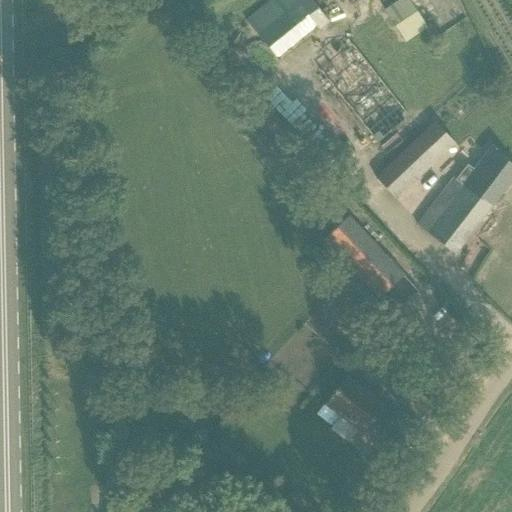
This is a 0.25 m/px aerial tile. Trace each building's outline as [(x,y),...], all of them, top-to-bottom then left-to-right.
[(278,61),(327,21),(310,0),(270,0),(245,21),(278,61)] [(397,0),(383,10),(405,43),(427,28),(408,0),(397,0)] [(352,46),(319,71),(376,144),(408,117),(352,46)] [(451,126),(444,133),(434,123),(375,179),(395,200),(454,144),(458,148),(465,140),(451,126)] [(416,226),(439,243),(455,255),(511,179),(511,165),(489,148),(473,170),(467,165),(456,180),(453,178),(416,226)] [(377,299),(402,277),(348,218),(324,240),(377,299)] [(346,378),(325,405),(342,417),(333,428),(355,445),(364,434),(384,407),(368,394),(346,378)] [(383,430),(392,437),(405,447),(417,431),(395,414),(383,430)] [(393,460),(404,469),(414,456),(402,448),(393,460)] [(381,481),(390,487),(400,473),(391,467),(381,481)]
